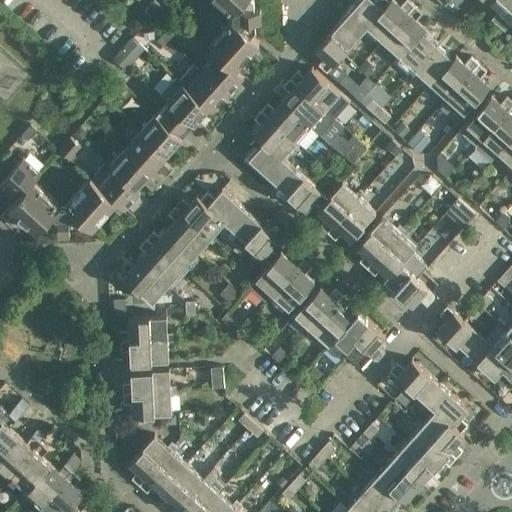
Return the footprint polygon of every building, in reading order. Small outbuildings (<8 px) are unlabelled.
[(154,0),(152,0),(144,9),(151,15),(160,5),(154,0)] [(208,45),(217,53),(217,52),(243,77),(248,71),(240,63),(259,42),(251,35),(256,29),(255,20),(261,19),(260,7),(254,8),(253,0),(218,0),(233,12),(233,18),(208,45)] [(374,0),(359,0),(341,20),(358,36),(367,26),(379,36),(375,41),(379,44),(415,5),(409,0),(404,0),(401,5),(395,0),(389,0),(388,0),(375,0),(374,0)] [(511,0),(489,0),(489,1),(506,15),(511,8),(511,0)] [(160,5),(151,15),(157,20),(166,10),(160,5)] [(415,5),(379,44),(382,47),(386,42),(399,54),(425,26),(416,19),(422,12),(415,5)] [(325,56),(319,63),(327,70),(358,36),(341,20),(316,48),(325,56)] [(425,26),(399,54),(415,69),(438,44),(422,30),(425,27),(425,26)] [(178,37),(167,27),(162,33),(172,43),(178,37)] [(172,43),(162,33),(157,39),(167,49),(172,43)] [(126,65),(146,47),(135,34),(115,53),(126,65)] [(438,44),(415,69),(431,83),(457,55),(456,54),(453,58),(438,44)] [(217,53),(202,69),(228,93),(243,77),(217,52),(217,53)] [(457,55),(431,83),(444,94),(440,99),(444,102),(479,62),(471,55),(465,62),(457,55)] [(137,62),(131,68),(141,77),(147,71),(137,62)] [(479,62),(444,102),(446,104),(450,100),(464,113),(490,84),(481,76),(487,69),(479,62)] [(340,92),(312,66),(304,75),(297,69),(290,77),(325,109),(340,92)] [(202,69),(187,86),(186,87),(209,107),(209,108),(212,111),(228,93),(202,69)] [(186,87),(187,86),(176,76),(160,94),(167,101),(194,125),(209,108),(209,107),(186,87)] [(325,109),(290,77),(283,85),(290,91),(283,99),(311,125),(321,133),(335,117),(325,109)] [(124,96),(130,90),(120,80),(114,87),(124,96)] [(483,137),(511,104),(511,100),(507,95),(500,102),(491,94),(460,130),(476,144),(479,142),(483,137)] [(371,98),(365,105),(375,114),(381,107),(371,98)] [(311,125),(283,99),(275,108),(268,102),(261,109),(296,141),(311,125)] [(194,125),(167,101),(156,113),(183,137),(194,125)] [(511,104),(483,137),(479,142),(482,144),(486,140),(499,152),(511,137),(511,104)] [(381,107),(375,114),(385,122),(391,116),(381,107)] [(282,156),(296,141),(261,109),(255,117),(261,123),(253,132),(257,135),(250,143),(257,149),(249,158),(305,208),(313,199),(321,206),(317,209),(326,217),(320,224),(328,231),(359,196),(343,181),(328,197),(282,156)] [(183,137),(156,113),(141,131),(167,154),(183,137)] [(30,123),(21,134),(27,139),(37,129),(30,123)] [(167,154),(141,131),(125,148),(152,172),(155,168),(165,176),(171,170),(161,161),(167,154)] [(81,145),(70,136),(70,135),(58,149),(71,160),(76,155),(74,153),(81,145)] [(511,137),(499,152),(511,163),(507,167),(511,171),(511,169),(511,137)] [(125,148),(110,165),(112,167),(113,168),(137,188),(143,182),(152,191),(158,185),(148,176),(152,172),(125,148)] [(0,182),(0,183),(17,198),(34,180),(41,172),(23,156),(0,182)] [(106,174),(112,167),(110,165),(106,161),(100,168),(106,174)] [(113,168),(99,184),(98,185),(125,208),(140,191),(137,188),(113,168)] [(17,198),(2,215),(8,220),(15,212),(37,231),(44,223),(48,227),(58,226),(58,233),(70,233),(70,226),(80,225),(84,221),(92,228),(112,206),(120,214),(125,208),(98,185),(99,184),(90,177),(65,204),(60,204),(34,180),(17,198)] [(207,190),(201,198),(200,198),(225,220),(225,221),(235,230),(251,212),(222,187),(214,196),(207,190)] [(200,198),(201,198),(197,194),(189,203),(182,197),(175,205),(215,240),(217,237),(214,233),(225,221),(225,220),(200,198)] [(359,196),(328,231),(336,238),(342,231),(350,239),(376,210),(359,196)] [(215,240),(175,205),(168,213),(175,219),(168,227),(196,253),(208,240),(212,243),(215,240)] [(444,239),(460,221),(448,210),(432,227),(444,239)] [(268,297),(304,258),(296,251),(290,258),(281,250),(278,253),(270,247),(279,238),(251,212),(235,230),(271,262),(250,285),(266,300),(268,297)] [(382,216),(357,245),(366,253),(360,259),(367,266),(399,231),(382,216)] [(196,253),(168,227),(160,236),(154,229),(147,237),(186,272),(189,269),(185,266),(196,253)] [(399,231),(367,266),(375,273),(381,266),(389,273),(389,274),(401,262),(416,246),(399,231)] [(186,272),(147,237),(140,245),(147,251),(139,260),(167,285),(179,272),(183,276),(186,272)] [(304,258),(268,297),(271,300),(275,295),(289,308),(314,280),(306,272),(312,265),(304,258)] [(167,285),(139,260),(124,276),(152,302),(167,285)] [(389,274),(389,273),(384,278),(413,304),(421,295),(428,301),(435,293),(401,262),(389,274)] [(511,277),(511,275),(506,271),(498,280),(504,286),(511,277)] [(321,285),(295,313),(308,325),(304,329),(308,333),(344,293),(336,286),(329,293),(321,285)] [(344,293),(308,333),(310,335),(315,331),(329,343),(344,327),(343,326),(353,315),(352,314),(345,307),(351,300),(344,293)] [(492,299),(486,293),(478,303),(484,309),(492,299)] [(187,313),(195,313),(194,300),(186,301),(187,313)] [(484,309),(478,303),(469,312),(476,318),(484,309)] [(480,334),(447,305),(440,313),(447,319),(438,328),(465,351),(480,334)] [(357,308),(352,314),(353,315),(343,326),(344,327),(377,357),(385,349),(378,343),(386,334),(357,308)] [(229,311),(221,320),(226,325),(234,316),(229,311)] [(120,329),(121,339),(168,336),(167,314),(129,316),(129,328),(120,329)] [(511,333),(507,329),(492,345),(511,362),(511,333)] [(480,334),(465,351),(491,375),(499,366),(510,375),(511,372),(511,362),(492,345),(480,334)] [(168,336),(121,339),(121,349),(131,349),(131,361),(169,359),(168,336)] [(276,348),(271,343),(267,346),(273,351),(276,348)] [(440,383),(412,358),(404,367),(398,360),(390,369),(425,400),(440,383)] [(169,367),(131,369),(132,381),(123,381),(123,392),(170,389),(169,367)] [(468,408),(440,383),(425,400),(435,409),(436,409),(460,431),(461,431),(467,423),(460,417),(468,408)] [(170,389),(123,392),(124,402),(133,402),(134,414),(172,412),(170,389)] [(9,412),(0,421),(0,454),(18,433),(10,426),(16,419),(16,418),(26,407),(18,400),(8,411),(9,412)] [(0,421),(9,412),(8,411),(1,404),(0,405),(0,421)] [(436,409),(435,409),(424,422),(418,418),(416,421),(456,457),(463,449),(456,442),(464,434),(461,431),(460,431),(436,409)] [(263,429),(245,412),(239,419),(257,436),(263,429)] [(456,457),(416,421),(413,424),(418,428),(406,441),(435,466),(442,458),(449,464),(456,457)] [(364,432),(370,438),(379,428),(372,422),(364,432)] [(364,432),(363,433),(355,441),(362,447),(370,438),(364,432)] [(18,433),(0,454),(0,467),(9,476),(41,441),(33,433),(27,441),(18,433)] [(132,477),(139,483),(174,444),(171,441),(167,445),(155,433),(129,462),(138,470),(132,477)] [(41,441),(9,476),(25,490),(51,462),(42,454),(48,447),(41,441)] [(335,447),(328,441),(319,451),(326,457),(335,447)] [(406,441),(392,457),(420,482),(435,466),(406,441)] [(174,444),(139,483),(147,491),(154,484),(161,491),(187,462),(174,451),(178,447),(174,444)] [(326,457),(319,451),(311,460),(318,466),(326,457)] [(51,462),(25,490),(42,505),(73,470),(73,469),(81,460),(73,453),(59,469),(51,462)] [(420,482),(392,457),(378,473),(403,495),(402,496),(405,499),(420,482)] [(187,462),(161,491),(178,505),(203,477),(187,462)] [(73,470),(42,505),(49,511),(64,511),(80,495),(83,491),(74,483),(81,476),(73,470)] [(378,473),(363,489),(388,511),(402,496),(403,495),(378,473)] [(306,480),(299,474),(291,483),(298,489),(306,480)] [(282,487),(288,480),(282,475),(276,481),(282,487)] [(203,477),(178,505),(185,511),(200,511),(219,491),(203,477)] [(298,489),(291,483),(282,493),(289,498),(298,489)] [(363,489),(349,505),(356,511),(387,511),(388,511),(363,489)] [(219,491),(200,511),(229,511),(239,501),(235,498),(232,502),(219,491)] [(64,511),(84,511),(81,509),(87,502),(80,495),(64,511)] [(239,501),(229,511),(242,511),(238,508),(242,504),(239,501)]
